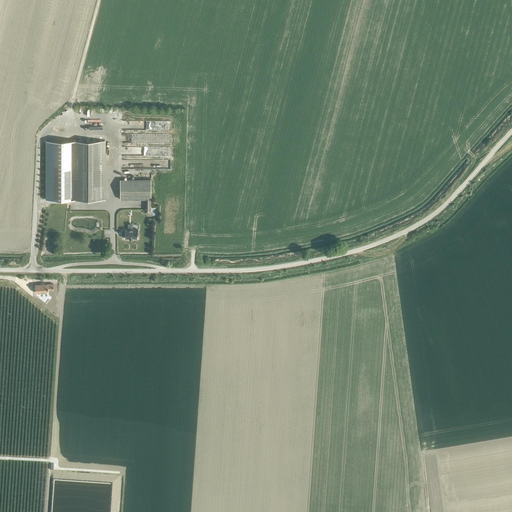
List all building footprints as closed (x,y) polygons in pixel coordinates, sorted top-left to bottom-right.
[(71,141),(45,141),(45,199),(70,199),(71,141)] [(105,141),(71,141),(70,199),(104,199),(105,141)] [(120,199),(150,199),(150,179),(120,179),(120,199)] [(137,238),(137,229),(132,229),(132,225),(128,225),(128,229),(124,229),(124,238),(129,238),(129,239),(132,239),(132,238),(137,238)] [(53,284),(34,285),(35,292),(48,292),(47,290),(53,290),(53,284)]
